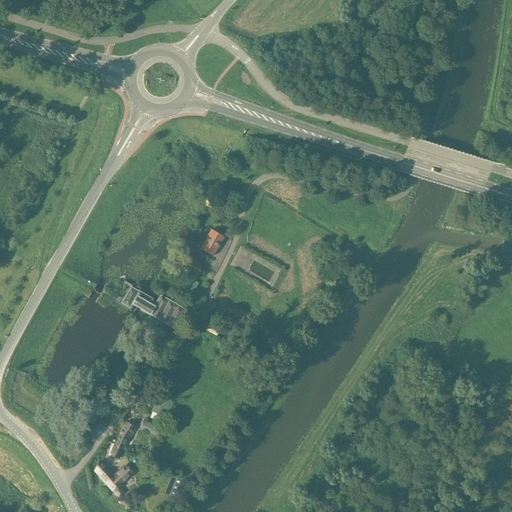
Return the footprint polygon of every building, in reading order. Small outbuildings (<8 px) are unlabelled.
[(214,256),(224,237),(212,229),(201,248),(214,256)] [(187,268),(199,275),(203,266),(191,260),(187,268)] [(354,277),(343,269),(336,278),(348,286),(354,277)] [(154,306),(150,304),(153,299),(138,291),(131,287),(122,303),(129,307),(131,303),(134,304),(141,308),(141,309),(150,314),(175,328),(185,310),(161,295),(154,306)] [(231,324),(219,316),(213,325),(224,333),(231,324)] [(140,429),(157,438),(162,430),(145,421),(140,429)] [(114,446),(122,450),(128,439),(129,440),(136,427),(127,422),(120,433),(114,446)] [(122,450),(114,446),(111,454),(118,458),(122,450)] [(114,476),(100,462),(95,470),(115,493),(118,497),(123,493),(119,488),(122,485),(121,484),(131,474),(125,466),(114,476)] [(124,507),(125,510),(128,511),(132,511),(133,508),(132,505),(129,503),(126,504),(124,507)]
